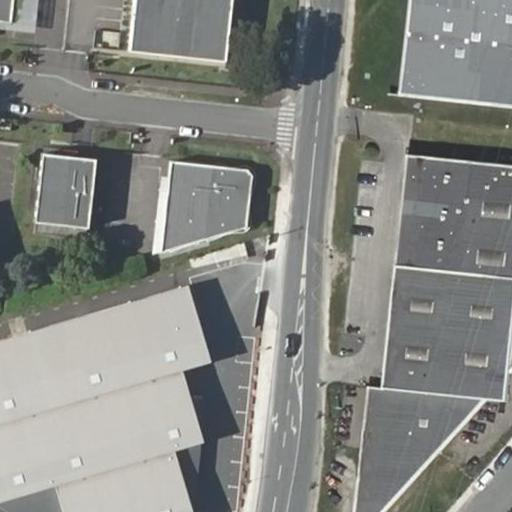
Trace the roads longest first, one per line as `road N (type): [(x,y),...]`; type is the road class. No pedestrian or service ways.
road 1 (secondary): [(279,511),(319,128)]
road 2 (residential): [(319,128),(92,105),(59,90),(0,84)]
road 3 (unknown): [(296,364),(364,362),(390,169)]
road 4 (secondary): [(319,128),(332,0)]
